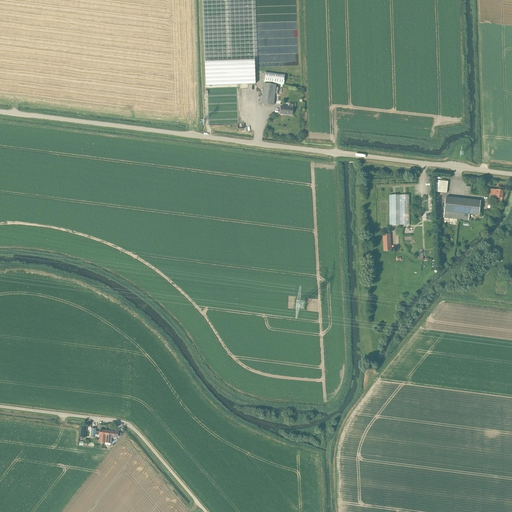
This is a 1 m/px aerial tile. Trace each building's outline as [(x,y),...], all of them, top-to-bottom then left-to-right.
[(251,0),(201,0),(205,86),(255,84),(251,0)] [(283,85),(285,74),(265,72),(264,82),(283,85)] [(273,105),(276,85),(263,83),(261,103),(273,105)] [(291,115),(293,104),(289,104),(288,107),(281,106),(280,114),(291,115)] [(447,193),(448,181),(439,180),(438,192),(447,193)] [(502,198),(503,190),(497,189),(492,189),(491,197),(496,197),(495,201),(502,202),(502,198)] [(389,225),(410,224),(410,195),(389,195),(389,225)] [(481,200),(446,196),(444,218),(469,221),(469,214),(479,216),(481,200)] [(383,234),(383,251),(391,251),(390,234),(383,234)] [(94,437),(95,434),(99,435),(98,437),(99,437),(99,441),(105,442),(105,441),(105,438),(105,436),(106,436),(106,430),(99,429),(99,431),(95,431),(96,429),(91,428),(90,436),(94,437)] [(105,441),(105,442),(110,443),(111,437),(117,437),(118,432),(106,430),(106,436),(105,436),(105,438),(105,441)]
